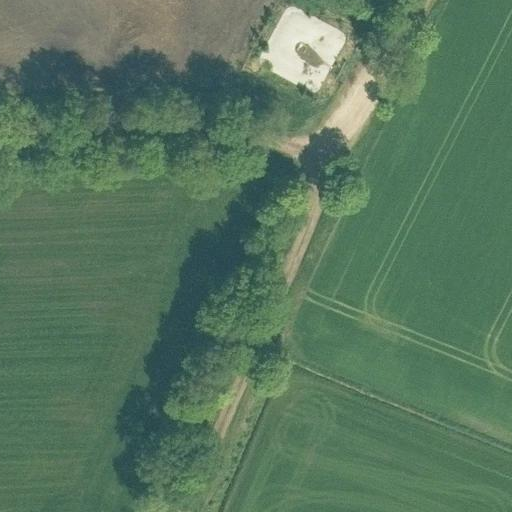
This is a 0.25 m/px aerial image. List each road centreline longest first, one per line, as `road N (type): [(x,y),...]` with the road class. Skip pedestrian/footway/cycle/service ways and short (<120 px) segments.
road 1 (track): [(186,511),(334,155)]
road 2 (unclassified): [(334,155),(234,127),(0,127)]
road 3 (track): [(413,0),(334,155)]
